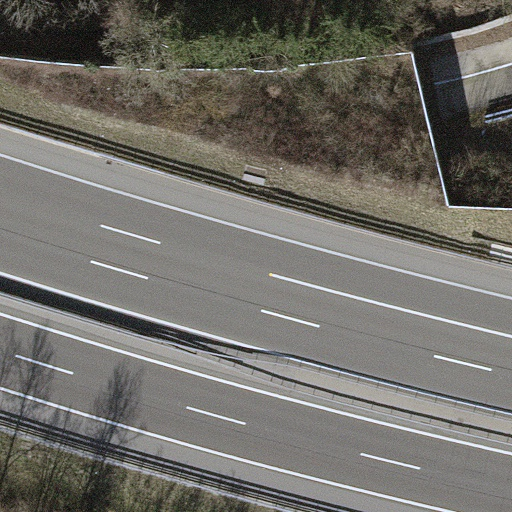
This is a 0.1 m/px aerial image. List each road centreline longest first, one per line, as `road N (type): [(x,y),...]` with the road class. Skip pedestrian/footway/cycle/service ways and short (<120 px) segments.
road 1 (motorway): [(511,375),(0,232)]
road 2 (motorway): [(0,350),(219,416),(511,489)]
